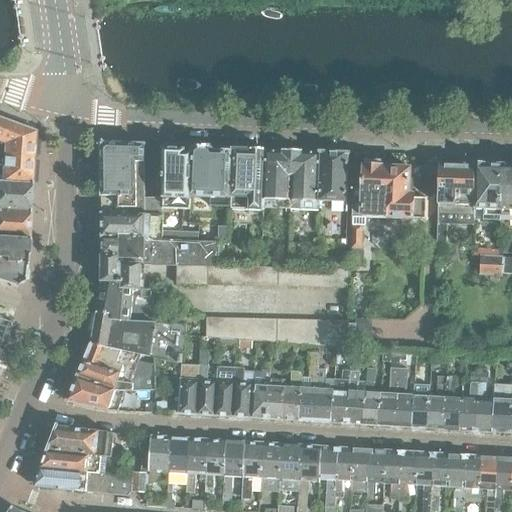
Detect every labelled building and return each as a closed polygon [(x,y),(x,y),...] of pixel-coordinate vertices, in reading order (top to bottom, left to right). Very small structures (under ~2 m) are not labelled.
[(0,181),(32,184),(35,133),(0,119),(0,181)] [(101,144),(99,146),(101,148),(102,161),(102,197),(103,215),(163,215),(164,209),(164,197),(146,198),(146,145),(106,144),(103,141),(101,144)] [(193,154),(191,200),(192,200),(192,199),(193,198),(212,199),(212,207),(230,208),(232,150),(225,150),(222,152),(222,153),(214,152),(211,148),(198,147),(198,148),(193,151),(193,154)] [(186,150),(164,149),(164,197),(164,209),(191,210),(192,200),(191,200),(193,154),(186,154),(186,150)] [(230,208),(230,211),(250,212),(250,213),(263,214),(263,209),(265,152),(265,150),(264,150),(254,150),(252,150),(252,151),(232,150),(230,208)] [(265,152),(263,209),(292,210),(294,151),(283,151),(283,152),(265,152)] [(294,151),(292,210),(319,211),(319,204),(321,154),(303,153),(303,152),(294,151)] [(321,154),(319,204),(331,204),(331,212),(347,212),(350,155),(321,154)] [(474,220),(475,166),(473,165),(471,161),(462,161),(459,165),(450,165),(441,164),(438,221),(437,244),(447,244),(447,224),(474,226),(474,220)] [(485,166),(475,166),(474,220),(484,220),(484,222),(500,222),(500,221),(502,167),(501,166),(497,162),(489,162),(485,166)] [(354,197),(353,225),(352,225),(352,248),(353,249),(352,267),(364,268),(365,249),(363,249),(364,227),(367,227),(368,219),(426,221),(427,200),(416,200),(416,195),(410,195),(411,170),(381,169),(382,168),(378,163),(370,163),(366,167),(366,168),(365,168),(365,169),(353,169),(352,197),(354,197)] [(511,221),(511,166),(502,166),(502,167),(500,221),(511,221)] [(0,209),(30,211),(31,190),(32,184),(0,181),(0,209)] [(0,209),(0,237),(28,239),(30,211),(0,209)] [(163,215),(103,215),(103,238),(164,240),(164,232),(165,215),(163,215)] [(219,227),(219,241),(229,242),(229,227),(219,227)] [(164,232),(164,240),(176,241),(176,232),(164,232)] [(176,232),(176,241),(188,241),(188,232),(176,232)] [(188,232),(188,241),(200,242),(200,233),(188,232)] [(28,239),(0,237),(0,280),(18,286),(18,285),(24,283),(28,240),(28,239)] [(164,240),(103,238),(103,255),(120,256),(120,264),(141,263),(142,264),(142,265),(176,266),(209,267),(218,267),(221,267),(221,242),(200,242),(188,241),(176,241),(164,240)] [(103,282),(103,284),(124,285),(124,289),(141,290),(141,263),(120,264),(120,256),(103,255),(103,282)] [(511,272),(511,258),(506,259),(506,256),(498,256),(481,255),(479,275),(505,277),(505,271),(511,272)] [(332,259),(331,269),(333,269),(341,269),(348,269),(349,259),(332,259)] [(209,285),(209,267),(176,266),(177,285),(209,285)] [(218,286),(218,267),(209,267),(209,285),(218,286)] [(227,286),(227,267),(221,267),(218,267),(218,286),(227,286)] [(236,286),(236,267),(227,267),(227,286),(236,286)] [(245,286),(245,268),(236,267),(236,286),(245,286)] [(253,287),(253,268),(245,268),(245,286),(253,287)] [(262,287),(262,268),(253,268),(253,287),(262,287)] [(271,287),(271,268),(262,268),(262,287),(271,287)] [(280,287),(280,268),(271,268),(271,287),(280,287)] [(289,288),(289,268),(280,268),(280,287),(289,288)] [(297,288),(297,268),(289,268),(289,288),(297,288)] [(306,288),(306,268),(297,268),(297,288),(306,288)] [(315,288),(315,268),(306,268),(306,288),(315,288)] [(323,288),(323,269),(315,268),(315,288),(323,288)] [(331,269),(323,269),(323,288),(333,289),(333,269),(331,269)] [(341,289),(341,269),(333,269),(333,289),(341,289)] [(341,269),(341,289),(350,289),(351,269),(348,269),(341,269)] [(100,300),(98,312),(114,315),(113,321),(152,323),(154,290),(149,289),(149,297),(142,297),(143,290),(141,290),(124,289),(124,285),(103,284),(100,300)] [(186,325),(152,323),(113,321),(114,315),(98,312),(92,345),(141,355),(183,365),(186,336),(186,325)] [(216,338),(216,318),(207,318),(207,338),(216,338)] [(216,318),(216,338),(225,339),(225,318),(216,318)] [(225,318),(225,339),(233,340),(233,319),(225,318)] [(242,340),(242,319),(233,319),(233,340),(240,340),(242,340)] [(242,319),(242,340),(251,341),(251,319),(242,319)] [(251,319),(251,341),(253,341),(259,342),(259,319),(251,319)] [(259,319),(259,342),(268,342),(268,319),(259,319)] [(277,343),(277,319),(268,319),(268,342),(277,343)] [(286,319),(277,319),(277,343),(280,343),(286,344),(286,319)] [(294,320),(286,319),(286,344),(287,344),(294,344),(294,320)] [(294,320),(294,344),(303,345),(303,320),(294,320)] [(312,345),(312,320),(303,320),(303,345),(312,345)] [(320,320),(312,320),(312,345),(320,346),(320,320)] [(329,320),(320,320),(320,346),(329,347),(329,320)] [(338,347),(338,320),(329,320),(329,347),(338,347)] [(347,343),(348,324),(348,320),(338,320),(338,347),(338,356),(347,356),(347,343)] [(0,358),(10,325),(0,321),(0,358)] [(253,350),(253,341),(251,341),(242,340),(240,340),(240,349),(253,350)] [(92,345),(85,360),(128,375),(131,369),(137,371),(140,359),(141,355),(92,345)] [(352,349),(351,371),(348,424),(364,425),(367,381),(359,380),(361,355),(367,355),(367,350),(352,349)] [(201,351),(200,366),(197,416),(215,417),(217,381),(208,380),(209,351),(201,351)] [(401,360),(401,351),(383,351),(383,359),(392,360),(401,360)] [(410,352),(401,351),(401,360),(409,361),(410,352)] [(432,359),(449,360),(449,353),(433,352),(432,359)] [(309,388),(301,388),(300,422),(315,422),(318,369),(319,354),(311,354),(309,388)] [(511,369),(511,356),(497,356),(496,369),(511,369)] [(140,359),(137,371),(136,378),(156,378),(156,363),(140,359)] [(128,375),(85,360),(79,376),(121,393),(126,393),(156,391),(156,378),(136,378),(137,371),(131,369),(128,375)] [(400,369),(401,360),(392,360),(392,369),(400,369)] [(200,366),(185,365),(183,365),(178,415),(197,416),(200,366)] [(217,381),(215,417),(234,418),(236,368),(218,367),(217,381)] [(236,368),(234,418),(251,419),(254,372),(245,372),(245,369),(236,368)] [(331,423),(334,390),(334,379),(326,379),(326,370),(318,369),(315,422),(331,423)] [(391,393),(382,393),(381,426),(397,427),(400,369),(392,369),(391,393)] [(408,369),(400,369),(397,427),(413,428),(414,394),(407,394),(408,369)] [(258,372),(254,372),(251,419),(267,420),(269,379),(269,371),(258,370),(258,372)] [(367,381),(364,425),(381,426),(382,393),(374,392),(376,370),(367,370),(367,381)] [(334,379),(334,390),(331,423),(348,424),(351,371),(343,371),(343,380),(334,379)] [(286,387),(284,421),(300,422),(301,388),(302,372),(292,372),(291,387),(286,387)] [(416,372),(414,394),(413,428),(428,429),(430,397),(422,397),(423,380),(420,379),(420,373),(416,372)] [(472,373),(471,383),(479,383),(480,383),(480,373),(472,373)] [(480,373),(480,383),(488,383),(489,383),(489,373),(480,373)] [(121,393),(79,376),(68,402),(110,411),(117,411),(126,393),(121,393)] [(437,398),(430,397),(428,429),(445,430),(448,377),(438,377),(437,398)] [(448,377),(445,430),(461,431),(463,399),(455,398),(456,377),(448,377)] [(286,380),(269,379),(267,420),(284,421),(286,387),(286,380)] [(470,399),(463,399),(461,431),(476,432),(479,383),(471,383),(470,399)] [(479,383),(476,432),(493,433),(495,400),(487,400),(488,383),(480,383),(479,383)] [(511,385),(495,385),(495,400),(493,433),(511,434),(511,428),(511,385)] [(155,405),(147,405),(147,413),(155,413),(155,405)] [(49,451),(90,456),(111,458),(114,433),(59,426),(49,451)] [(148,473),(146,485),(149,485),(149,486),(153,485),(153,483),(158,484),(158,473),(169,474),(171,438),(153,436),(153,437),(152,461),(152,474),(148,473)] [(144,437),(143,460),(152,461),(153,437),(144,437)] [(169,474),(167,500),(167,507),(175,508),(178,474),(189,475),(191,439),(171,438),(169,474)] [(191,439),(189,475),(187,493),(195,493),(196,475),(207,476),(210,440),(191,439)] [(210,440),(207,476),(206,492),(214,492),(215,476),(225,477),(228,441),(210,440)] [(228,441),(225,477),(222,511),(231,511),(233,479),(244,479),(246,442),(228,441)] [(246,442),(244,479),(242,500),(252,501),(253,492),(262,492),(264,443),(246,442)] [(283,444),(264,443),(262,492),(280,493),(280,492),(281,480),(283,444)] [(281,480),(280,492),(299,493),(300,482),(301,445),(283,444),(281,480)] [(300,482),(299,493),(297,511),(307,511),(309,482),(320,483),(320,480),(322,446),(301,445),(300,482)] [(339,447),(322,446),(320,480),(328,481),(325,511),(334,511),(336,481),(339,447)] [(354,448),(339,447),(336,481),(334,511),(342,511),(345,482),(353,482),(354,448)] [(354,448),(353,482),(352,493),(367,494),(367,491),(370,449),(354,448)] [(386,450),(370,449),(367,491),(375,491),(375,484),(385,484),(386,450)] [(386,450),(385,484),(392,485),(391,495),(390,501),(399,501),(402,451),(386,450)] [(49,451),(42,470),(104,474),(104,466),(89,464),(90,456),(49,451)] [(419,452),(402,451),(399,501),(407,501),(408,486),(417,486),(419,452)] [(430,511),(435,453),(419,452),(417,486),(424,487),(423,511),(430,511)] [(451,454),(435,453),(430,511),(438,511),(440,488),(449,488),(451,454)] [(466,455),(451,454),(449,488),(455,488),(454,510),(463,510),(464,502),(466,455)] [(466,455),(464,502),(479,503),(480,490),(482,456),(466,455)] [(482,456),(480,490),(488,490),(486,511),(495,511),(496,511),(499,457),(482,456)] [(511,490),(511,457),(499,457),(496,511),(503,511),(504,491),(511,492),(511,490)] [(152,461),(143,460),(142,473),(148,473),(152,474),(152,461)] [(128,495),(130,476),(104,474),(42,470),(37,482),(40,488),(128,495)] [(146,485),(148,473),(142,473),(133,472),(133,477),(130,476),(128,495),(132,491),(146,491),(146,485)] [(167,507),(167,500),(147,499),(148,506),(167,507)] [(193,501),(193,509),(205,510),(205,501),(193,501)]
